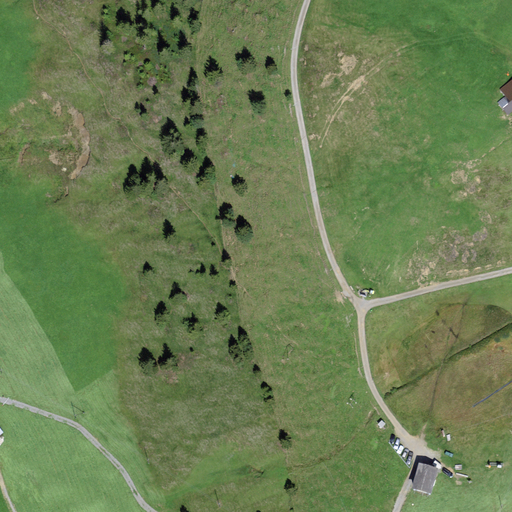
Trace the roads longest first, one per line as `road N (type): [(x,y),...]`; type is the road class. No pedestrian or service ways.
road 1 (track): [(307,0),(293,82),(324,242),(360,306)]
road 2 (track): [(154,511),(85,427),(0,400)]
road 3 (track): [(431,463),(368,379),(360,306)]
road 4 (track): [(360,306),(511,270)]
